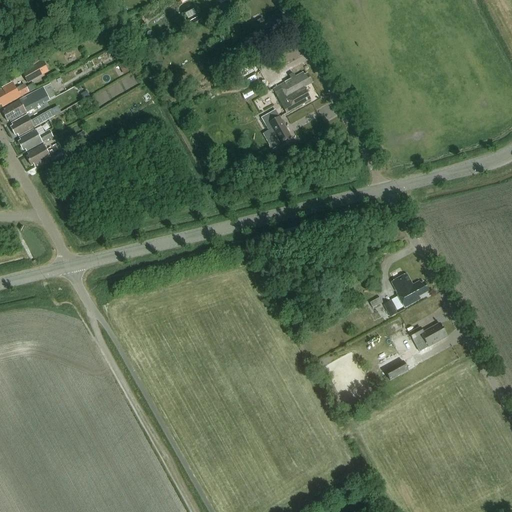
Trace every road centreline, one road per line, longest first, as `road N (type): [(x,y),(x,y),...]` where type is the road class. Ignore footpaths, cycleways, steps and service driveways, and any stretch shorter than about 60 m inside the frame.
road 1 (tertiary): [(385,190),(70,266)]
road 2 (residential): [(210,511),(70,266)]
road 3 (residential): [(511,417),(385,190)]
road 4 (track): [(91,303),(102,341),(195,511)]
road 5 (residential): [(385,190),(280,0)]
road 6 (unclassified): [(70,266),(0,140)]
road 7 (tertiary): [(511,153),(385,190)]
